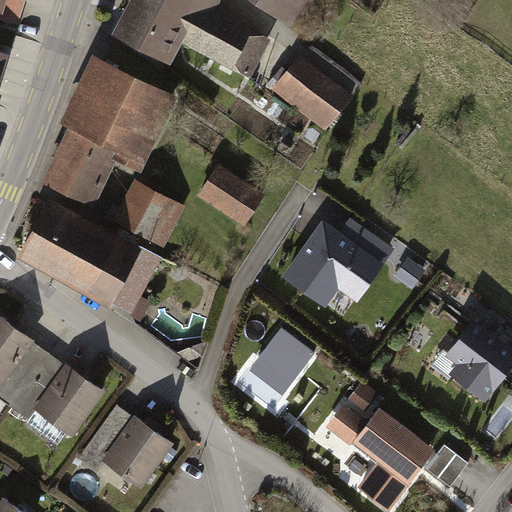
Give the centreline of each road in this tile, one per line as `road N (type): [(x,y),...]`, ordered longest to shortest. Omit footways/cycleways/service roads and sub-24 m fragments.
road 1 (residential): [(228,468),(198,407),(0,262)]
road 2 (tertiary): [(0,208),(75,0)]
